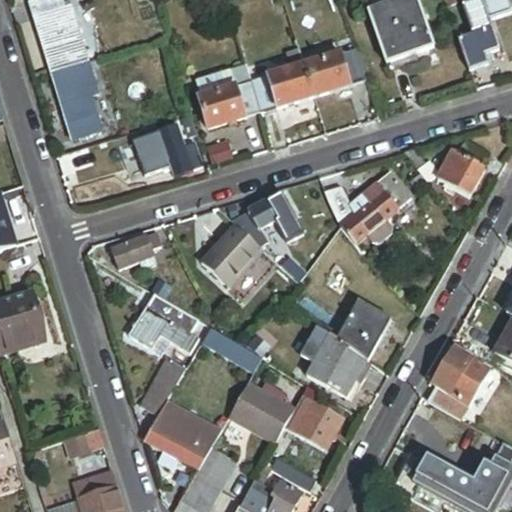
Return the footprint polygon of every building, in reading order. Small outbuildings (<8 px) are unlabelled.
[(51,77),(88,66),(78,32),(71,34),(60,0),(55,0),(29,8),(50,77),(51,77)] [(375,16),(395,9),(417,1),(416,0),(378,0),(370,3),(375,16)] [(474,38),(460,43),(471,74),(489,68),(485,58),(500,54),(492,32),(511,24),(511,16),(506,0),(489,0),(464,9),(474,38)] [(417,1),(395,9),(413,62),(436,54),(417,1)] [(413,62),(395,9),(375,16),(370,18),(388,71),(413,62)] [(293,76),(306,72),(300,52),(287,56),(293,76)] [(318,103),(368,87),(359,56),(308,71),(318,103)] [(98,98),(88,66),(51,77),(50,77),(71,146),(102,136),(91,100),(98,98)] [(202,103),(253,88),(247,69),(196,84),(202,103)] [(318,103),(308,71),(306,72),(293,76),(255,87),(265,119),(318,103)] [(265,119),(255,87),(253,88),(202,103),(212,135),(265,119)] [(198,183),(210,178),(201,155),(190,159),(179,131),(160,139),(176,182),(195,175),(198,183)] [(468,144),(460,158),(487,173),(493,162),(489,160),(492,156),(468,144)] [(406,156),(419,172),(424,168),(423,165),(415,154),(406,156)] [(487,173),(460,158),(456,156),(441,185),(472,201),(487,173)] [(419,172),(432,188),(443,179),(433,167),(427,172),(424,168),(419,172)] [(397,201),(392,204),(399,213),(412,203),(391,177),(361,201),(366,207),(363,209),(366,213),(386,197),(388,199),(392,195),(397,201)] [(388,199),(392,204),(397,201),(392,195),(388,199)] [(284,197),(251,214),(260,232),(293,215),(284,197)] [(343,197),(332,206),(344,231),(357,220),(343,197)] [(369,236),(376,245),(383,239),(376,232),(386,224),(399,213),(392,204),(388,199),(386,197),(366,213),(357,220),(344,231),(356,247),(369,236)] [(1,200),(0,200),(0,258),(18,253),(1,200)] [(251,214),(232,224),(248,238),(260,232),(251,214)] [(383,239),(392,232),(386,224),(376,232),(383,239)] [(232,294),(267,256),(248,238),(247,239),(238,231),(204,267),(232,294)] [(159,237),(147,241),(152,255),(164,251),(159,237)] [(152,255),(147,241),(113,253),(120,273),(154,261),(152,255)] [(283,270),(298,283),(308,272),(293,258),(283,270)] [(511,287),(508,285),(495,308),(505,314),(511,301),(511,287)] [(32,297),(0,307),(0,361),(19,355),(18,351),(46,342),(32,297)] [(201,324),(157,299),(132,342),(154,355),(162,340),(171,346),(193,358),(202,343),(193,337),(201,324)] [(338,342),(370,363),(394,325),(362,304),(338,342)] [(511,363),(511,329),(498,355),(511,363)] [(321,331),(304,357),(317,366),(311,376),(349,401),(360,385),(364,387),(377,366),(370,363),(338,342),(321,331)] [(162,340),(154,355),(163,360),(171,346),(162,340)] [(459,388),(475,362),(462,354),(446,379),(459,388)] [(172,406),(190,373),(170,361),(144,410),(162,424),(172,406)] [(446,379),(431,403),(464,423),(494,374),(475,362),(459,388),(446,379)] [(286,430),(298,410),(252,385),(231,422),(277,447),(286,430)] [(315,403),(320,395),(309,389),(298,410),(286,430),(297,436),(315,403)] [(346,420),(315,403),(297,436),(328,453),(346,420)] [(162,424),(148,449),(200,478),(214,452),(224,435),(172,406),(162,424)] [(0,474),(20,469),(6,427),(0,429),(0,474)] [(105,453),(100,436),(86,440),(91,457),(105,453)] [(91,457),(86,440),(68,446),(73,463),(91,457)] [(511,511),(511,449),(499,443),(478,481),(432,456),(429,461),(416,454),(398,488),(441,511),(511,511)] [(214,452),(200,478),(200,479),(224,493),(239,466),(214,452)] [(47,462),(44,453),(31,457),(34,466),(47,462)] [(294,483),(300,472),(280,461),(274,472),(294,483)] [(300,472),(294,483),(313,494),(319,483),(300,472)] [(123,511),(113,478),(74,490),(80,506),(81,511),(123,511)] [(217,505),(224,493),(200,479),(193,492),(217,505)] [(278,495),(258,483),(243,510),(245,511),(274,511),(280,503),(275,500),(278,495)] [(280,503),(274,511),(297,511),(306,497),(284,485),(278,495),(275,500),(280,503)] [(213,511),(217,505),(193,492),(185,506),(196,511),(213,511)]
